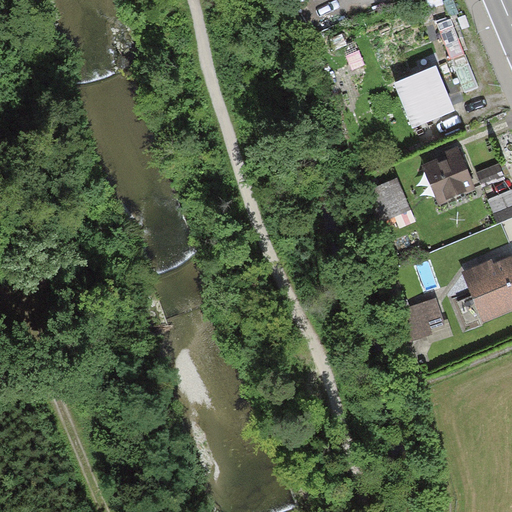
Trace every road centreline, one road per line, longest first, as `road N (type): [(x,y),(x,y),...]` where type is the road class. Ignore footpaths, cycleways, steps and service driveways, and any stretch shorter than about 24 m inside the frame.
road 1 (track): [(363,511),(345,426),(246,183),(191,0)]
road 2 (track): [(106,511),(35,331),(0,296)]
